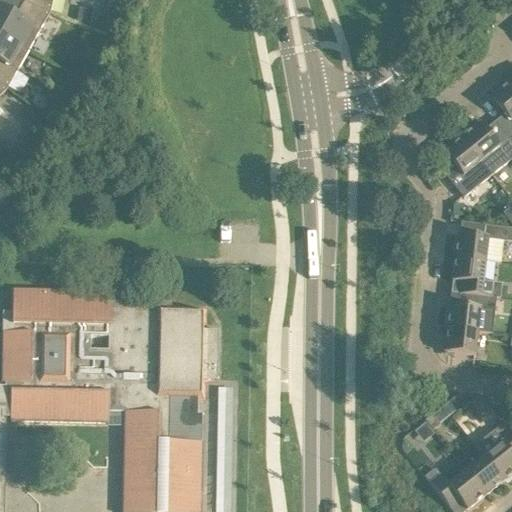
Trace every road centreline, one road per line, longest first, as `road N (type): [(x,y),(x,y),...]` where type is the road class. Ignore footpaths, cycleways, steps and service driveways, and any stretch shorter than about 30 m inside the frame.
road 1 (residential): [(511,387),(445,381),(425,370),(420,351),(436,197),(405,138),(496,62),(511,15)]
road 2 (tertiary): [(318,306),(328,189),(320,101)]
road 3 (tertiary): [(318,511),(318,306)]
road 4 (tertiary): [(297,107),(318,306)]
road 5 (residential): [(320,101),(380,83),(467,0)]
